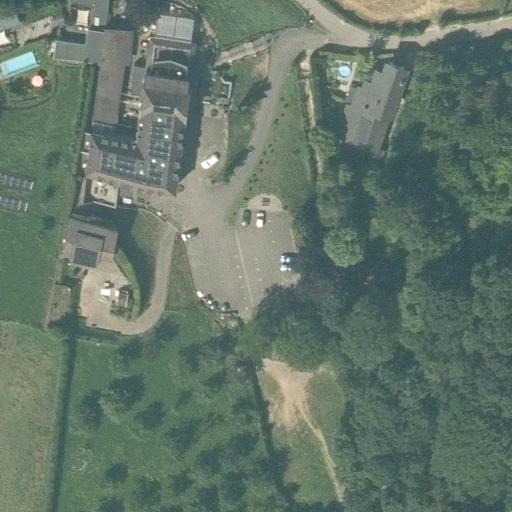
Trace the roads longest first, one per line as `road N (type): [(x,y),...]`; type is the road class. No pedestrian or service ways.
road 1 (track): [(386,511),(342,329),(304,44)]
road 2 (unclassified): [(359,43),(425,43),(511,25)]
